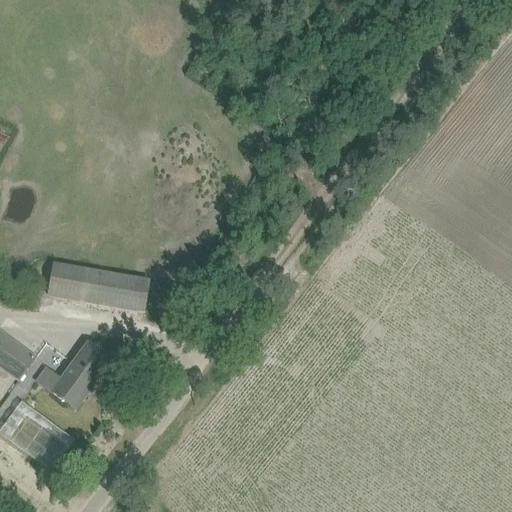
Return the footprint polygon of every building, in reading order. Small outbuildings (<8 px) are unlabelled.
[(47,297),(79,302),(143,313),(148,281),(85,270),(53,265),(47,297)] [(0,368),(18,381),(34,359),(0,333),(0,368)] [(87,344),(60,381),(46,370),(36,383),(75,411),(112,361),(87,344)] [(0,428),(17,404),(9,398),(0,410),(0,428)] [(73,441),(21,402),(0,430),(0,436),(50,473),(73,441)]
